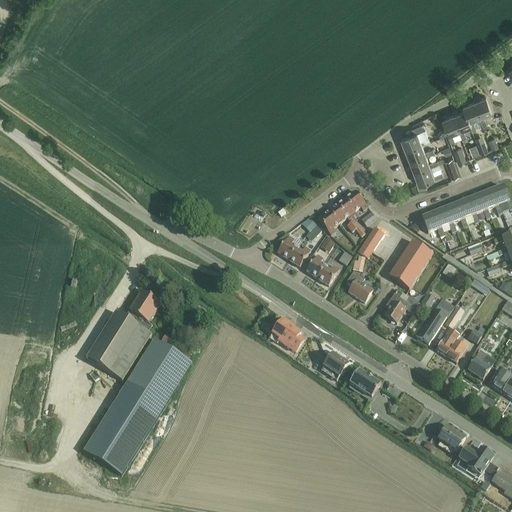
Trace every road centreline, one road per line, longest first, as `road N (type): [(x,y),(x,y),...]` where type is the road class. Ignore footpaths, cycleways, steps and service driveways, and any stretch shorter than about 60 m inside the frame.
road 1 (residential): [(511,428),(245,258)]
road 2 (tertiary): [(511,458),(249,286)]
road 3 (unclassified): [(249,286),(142,245),(32,147)]
road 4 (track): [(158,226),(0,104)]
road 5 (residential): [(355,175),(394,212),(511,167)]
road 6 (residential): [(376,147),(511,48)]
road 7 (tertiary): [(158,226),(32,147)]
road 8 (residential): [(245,258),(355,175)]
